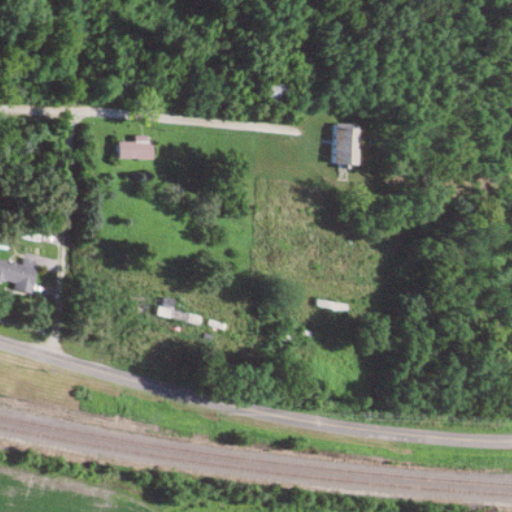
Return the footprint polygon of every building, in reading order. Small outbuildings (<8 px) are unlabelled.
[(147,84),(112,74),(109,83),(145,93),(147,84)] [(260,103),(285,103),(285,82),(260,82),(260,103)] [(353,165),(353,124),(330,124),(330,165),(353,165)] [(150,142),(114,142),(114,159),(150,159),(150,142)] [(26,294),(34,262),(20,259),(19,266),(0,261),(0,283),(10,286),(9,290),(26,294)] [(152,316),(194,327),(196,317),(170,310),(172,301),(157,297),(152,316)] [(312,306),(341,312),(343,307),(313,300),(312,306)]
